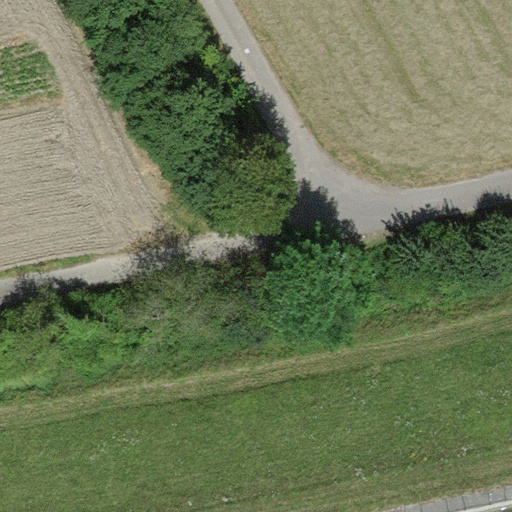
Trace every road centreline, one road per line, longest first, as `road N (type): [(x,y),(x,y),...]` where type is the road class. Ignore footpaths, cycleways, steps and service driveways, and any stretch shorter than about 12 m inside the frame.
road 1 (track): [(209,0),(320,192),(367,205),(511,175)]
road 2 (track): [(367,205),(0,290)]
